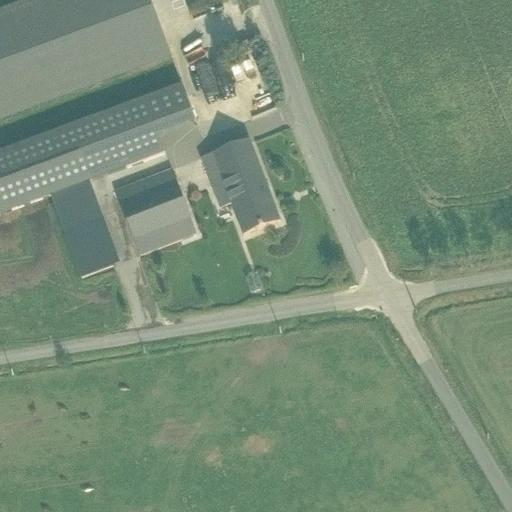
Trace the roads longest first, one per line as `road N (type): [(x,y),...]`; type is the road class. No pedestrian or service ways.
road 1 (unclassified): [(0,359),(388,297)]
road 2 (unclassified): [(266,0),(388,297)]
road 3 (unclassified): [(511,504),(388,297)]
road 4 (unclassified): [(388,297),(511,276)]
